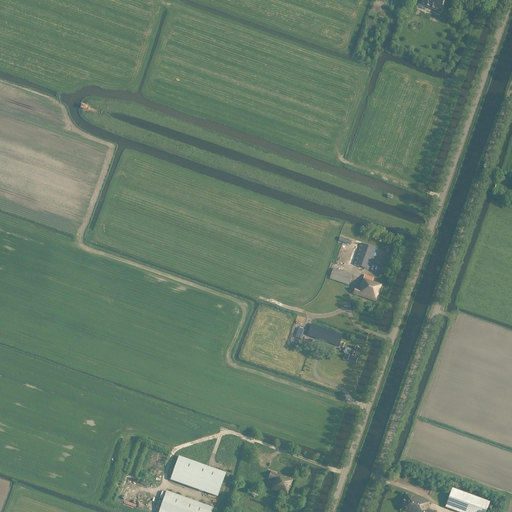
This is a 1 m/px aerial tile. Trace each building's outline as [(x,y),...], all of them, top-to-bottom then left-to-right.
[(419,0),(419,4),(441,12),(445,1),(444,1),(444,0),(419,0)] [(353,264),(368,269),(376,249),(385,252),(388,242),(343,226),(340,236),(360,243),(353,264)] [(329,278),(348,285),(352,274),(333,268),(329,278)] [(353,294),(376,302),(382,285),(372,281),(373,278),(365,275),(363,279),(363,278),(361,283),(361,282),(359,288),(355,287),(353,294)] [(307,335),(338,346),(343,335),(311,324),(307,335)] [(351,355),(357,357),(360,348),(353,346),(352,350),(353,350),(351,355)] [(170,479),(217,496),(226,473),(178,456),(170,479)] [(282,493),(287,495),(293,479),(271,472),(268,479),(274,481),(271,489),(283,493),(282,493)] [(445,507),(458,511),(485,511),(490,502),(452,488),(445,507)] [(158,511),(211,511),(213,508),(166,491),(158,511)] [(400,510),(404,511),(436,511),(437,511),(427,509),(430,502),(429,502),(429,501),(406,493),(400,510)]
